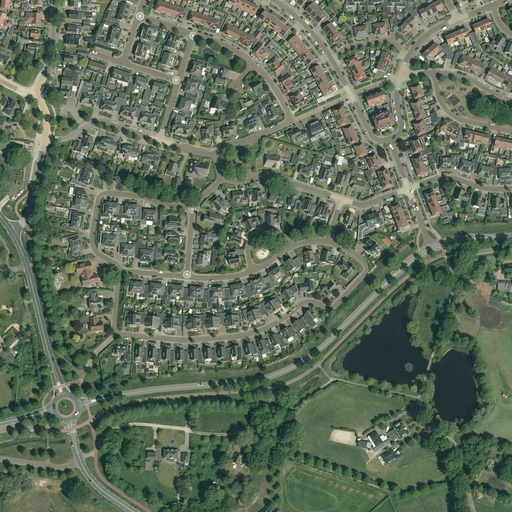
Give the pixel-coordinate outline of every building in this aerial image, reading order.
[(239,8),(242,0),(236,0),(234,6),(239,8)] [(244,11),(248,2),(243,0),(242,0),(239,8),(244,11)] [(308,4),(310,6),(305,11),(307,13),(308,13),(310,15),(313,12),(317,8),(319,6),(318,6),(314,2),(315,2),(313,0),(311,0),(310,2),(308,4)] [(161,13),(164,3),(159,1),(156,11),(161,13)] [(434,4),(438,12),(443,9),(443,8),(444,8),(442,5),(441,5),(439,1),(434,4)] [(249,13),(253,5),(248,2),(244,11),(249,13)] [(429,7),(433,14),(435,13),(435,14),(438,13),(438,12),(434,4),(433,2),(428,4),(429,7)] [(121,9),(130,12),(130,11),(131,11),(132,7),(131,7),(131,6),(121,3),(119,8),(121,9)] [(167,13),(170,4),(164,3),(161,13),(162,12),(167,13)] [(428,17),(423,7),(418,10),(415,6),(414,6),(412,4),(413,4),(413,3),(411,3),(408,3),(408,4),(409,6),(411,8),(414,13),(418,11),(423,20),(428,17)] [(172,15),(175,6),(170,4),(167,13),(172,15)] [(423,7),(428,17),(429,17),(432,16),(431,15),(433,14),(429,7),(428,4),(423,7)] [(253,5),(249,13),(254,16),(258,7),(253,5)] [(177,18),(181,8),(175,6),(172,15),(178,17),(177,18)] [(310,15),(311,15),(310,16),(312,18),(313,18),(314,19),(323,11),(319,6),(317,8),(313,12),(310,15)] [(411,16),(414,13),(411,8),(409,6),(405,9),(407,11),(411,16)] [(186,19),(190,8),(186,7),(185,9),(181,8),(177,18),(183,20),(184,18),(186,19)] [(194,23),(198,13),(192,12),(193,9),(190,8),(186,19),(189,20),(189,22),(194,23)] [(129,14),(130,12),(121,9),(120,14),(128,17),(129,17),(130,14),(129,14)] [(264,22),(270,15),(267,13),(268,12),(265,10),(264,12),(261,10),(255,20),(257,22),(260,19),(264,22)] [(323,23),(330,18),(323,11),(314,19),(317,21),(316,22),(318,24),(321,21),(323,23)] [(92,19),(92,14),(70,12),(69,19),(82,20),(82,18),(85,18),(92,19)] [(200,24),(203,15),(198,13),(194,23),(195,23),(200,24)] [(128,18),(128,17),(120,14),(118,20),(126,23),(126,22),(127,22),(128,18)] [(275,19),(273,17),(273,16),(271,14),(270,15),(264,22),(269,26),(275,19)] [(206,26),(208,17),(203,15),(200,24),(206,26)] [(211,29),(214,19),(208,17),(206,26),(211,28),(210,29),(211,29)] [(214,19),(211,29),(216,30),(218,24),(222,25),(225,19),(220,17),(219,20),(214,19)] [(407,21),(413,27),(418,23),(412,17),(407,21)] [(8,24),(3,21),(0,19),(0,26),(0,27),(2,24),(6,27),(7,26),(8,24)] [(228,36),(234,27),(229,24),(230,22),(226,19),(223,26),(227,28),(223,34),(228,36)] [(274,30),(279,22),(280,21),(277,19),(276,20),(275,19),(269,26),(274,30)] [(379,25),(381,36),(385,35),(385,34),(387,34),(386,26),(389,26),(388,19),(382,20),(382,24),(379,25)] [(327,34),(335,29),(329,20),(327,23),(329,25),(323,30),(325,32),(327,34)] [(483,22),(486,30),(492,28),(489,20),(483,22)] [(381,36),(379,25),(376,25),(375,21),(369,22),(370,29),(373,28),(375,36),(377,35),(377,36),(381,36)] [(409,31),(400,21),(397,24),(400,27),(396,31),(400,35),(402,33),(403,35),(404,34),(405,35),(407,32),(407,33),(409,31)] [(411,29),(413,27),(407,21),(403,24),(400,21),(409,31),(411,29)] [(486,30),(483,22),(482,21),(479,22),(480,23),(478,24),(481,32),(486,30)] [(278,33),(284,26),(282,24),(283,24),(280,22),(280,23),(279,22),(274,30),(278,33)] [(367,29),(370,29),(369,22),(363,23),(364,27),(360,28),(362,39),(366,38),(366,37),(368,37),(367,29)] [(481,32),(478,24),(476,25),(476,24),(473,25),(473,26),(472,26),(476,34),(481,32)] [(362,39),(360,28),(357,28),(356,25),(350,26),(351,32),(355,31),(356,39),(358,38),(358,39),(362,39)] [(80,34),(81,33),(82,27),(68,26),(68,33),(80,34)] [(278,33),(277,35),(284,40),(292,32),(289,30),(290,29),(287,27),(287,28),(284,26),(278,33)] [(112,33),(120,36),(120,35),(121,35),(122,31),(121,31),(122,30),(113,27),(112,33)] [(141,33),(152,36),(153,33),(156,33),(157,29),(151,27),(150,29),(144,27),(143,30),(142,31),(141,33)] [(234,38),(239,30),(234,27),(228,36),(228,37),(229,36),(234,38)] [(330,40),(338,33),(335,29),(327,34),(331,39),(330,40)] [(461,31),(464,39),(470,37),(466,29),(463,30),(461,31)] [(239,41),(243,33),(239,30),(234,38),(239,41)] [(254,36),(250,33),(248,36),(254,38),(258,40),(259,38),(261,33),(257,31),(254,36)] [(459,41),(464,39),(461,31),(459,32),(456,33),(459,41)] [(166,41),(169,42),(179,45),(180,45),(180,44),(180,43),(180,42),(179,41),(180,39),(174,37),(175,34),(169,32),(166,41)] [(119,37),(120,36),(112,33),(110,38),(118,41),(119,41),(120,38),(119,37)] [(151,39),(152,36),(141,33),(141,34),(141,35),(141,37),(140,39),(146,41),(145,44),(152,46),(153,41),(151,39)] [(243,45),(248,36),(243,33),(239,41),(241,42),(240,43),(243,45)] [(338,33),(330,40),(334,45),(337,42),(342,38),(338,33)] [(459,41),(456,33),(455,33),(452,34),(452,35),(450,35),(454,43),(459,41)] [(292,47),(300,41),(298,38),(296,35),(295,36),(293,34),(286,41),(291,48),(292,47)] [(454,43),(450,35),(449,36),(448,35),(445,36),(446,37),(445,38),(448,46),(454,43)] [(69,44),(79,46),(79,41),(80,41),(81,36),(75,36),(75,38),(67,37),(67,41),(66,40),(65,45),(69,45),(69,44)] [(248,36),(243,45),(248,48),(254,38),(248,36)] [(22,40),(22,37),(18,37),(17,43),(25,44),(24,51),(28,51),(28,52),(37,53),(38,45),(29,44),(29,41),(26,40),(22,40)] [(500,54),(505,46),(503,44),(505,41),(500,37),(494,45),(497,48),(495,50),(500,54)] [(118,42),(118,41),(110,38),(109,42),(106,41),(105,43),(116,47),(117,46),(118,46),(119,42),(118,42)] [(258,56),(265,48),(262,46),(265,43),(259,38),(258,40),(255,44),(258,46),(253,52),(254,53),(254,54),(257,56),(257,55),(258,56)] [(296,52),(304,46),(303,45),(304,44),(302,42),(301,42),(300,41),(292,47),(296,52)] [(179,46),(179,45),(169,42),(168,45),(165,45),(163,49),(170,52),(171,49),(176,51),(177,48),(178,48),(178,47),(179,46)] [(436,43),(431,47),(439,56),(443,52),(442,51),(436,43)] [(145,44),(144,47),(139,45),(138,47),(137,47),(137,48),(136,49),(136,50),(138,51),(146,54),(147,51),(150,50),(152,46),(145,44)] [(300,56),(307,50),(304,46),(296,52),(300,56)] [(435,59),(439,56),(431,47),(429,49),(427,51),(433,58),(435,59)] [(271,58),(276,52),(270,48),(268,51),(265,48),(258,56),(259,56),(264,60),(268,55),(271,58)] [(169,54),(170,52),(163,49),(162,54),(164,56),(163,59),(174,62),(174,60),(174,59),(175,56),(169,54)] [(381,58),(389,62),(392,56),(387,54),(388,51),(382,49),(381,52),(383,53),(381,58)] [(5,56),(0,54),(0,53),(1,51),(0,50),(0,63),(2,64),(2,66),(5,69),(7,66),(10,55),(6,54),(5,56)] [(138,51),(136,50),(135,52),(135,53),(135,54),(136,54),(135,56),(141,58),(140,61),(146,63),(149,55),(146,54),(138,51)] [(304,61),(311,55),(311,54),(309,51),(309,52),(307,50),(300,56),(304,61)] [(457,61),(459,57),(462,56),(464,50),(456,54),(454,60),(457,61)] [(433,58),(427,51),(425,52),(425,53),(423,55),(423,56),(425,59),(425,58),(428,61),(433,58)] [(273,71),(280,64),(280,63),(280,64),(277,61),(281,58),(276,52),(271,58),(274,60),(268,65),(273,70),(273,71)] [(470,54),(468,53),(467,57),(463,55),(459,65),(464,67),(469,58),(470,54)] [(348,67),(358,62),(355,57),(357,56),(356,54),(352,54),(350,56),(351,59),(346,62),(348,67)] [(86,57),(78,56),(70,55),(70,57),(65,56),(64,63),(77,64),(77,62),(83,62),(83,61),(86,61),(86,57)] [(313,57),(311,55),(304,61),(307,65),(306,66),(308,69),(313,65),(311,63),(315,59),(313,57)] [(475,72),(479,62),(480,59),(475,57),(474,60),(470,69),(472,69),(472,70),(475,72)] [(387,67),(389,62),(381,58),(379,64),(387,67)] [(474,60),(469,58),(464,67),(465,68),(465,66),(470,69),(474,60)] [(174,63),(174,62),(163,59),(162,62),(159,62),(158,67),(164,69),(165,66),(171,68),(172,65),(172,66),(173,65),(173,64),(174,63)] [(479,62),(475,72),(478,73),(479,72),(481,73),(482,70),(485,71),(489,63),(484,60),(482,64),(479,62)] [(82,71),(83,75),(83,76),(86,77),(87,73),(89,74),(90,71),(93,72),(96,64),(95,64),(95,63),(92,62),(91,63),(90,62),(88,68),(84,67),(82,71)] [(202,71),(203,68),(207,69),(208,64),(202,62),(201,65),(194,62),(193,64),(191,68),(202,71)] [(352,72),(361,67),(358,62),(348,67),(349,67),(350,67),(352,72)] [(492,79),(497,70),(493,69),(495,64),(491,62),(488,68),(490,70),(487,76),(492,79)] [(99,74),(101,66),(101,65),(98,64),(98,65),(96,64),(93,72),(99,74)] [(285,73),(290,69),(286,64),(283,66),(280,64),(273,71),(273,72),(275,75),(276,74),(277,75),(282,70),(285,73)] [(385,73),(387,67),(379,64),(376,70),(377,70),(375,75),(374,76),(375,79),(381,77),(380,74),(381,71),(385,73)] [(101,66),(99,74),(104,76),(107,68),(106,67),(106,66),(103,65),(102,66),(101,66)] [(314,76),(322,71),(321,69),(321,68),(320,66),(315,68),(313,65),(311,67),(312,70),(311,70),(314,76)] [(354,78),(363,73),(361,67),(352,72),(355,77),(354,78)] [(203,72),(202,71),(191,68),(190,72),(191,72),(190,74),(197,76),(196,80),(203,82),(204,76),(202,75),(203,72)] [(284,86),(292,81),(291,78),(294,76),(290,69),(285,73),(287,77),(281,81),(281,82),(280,82),(283,86),(283,85),(284,86)] [(497,81),(504,69),(503,69),(502,73),(497,70),(492,79),(497,81)] [(502,84),(508,74),(505,73),(506,71),(504,69),(497,81),(502,84)] [(118,80),(120,72),(119,72),(120,71),(116,70),(115,70),(113,76),(110,75),(106,87),(113,89),(114,86),(110,85),(112,78),(118,80)] [(225,79),(227,72),(221,70),(219,76),(218,76),(215,84),(219,85),(219,84),(224,86),(224,85),(225,85),(226,82),(225,82),(226,79),(225,79)] [(62,85),(72,87),(73,86),(77,87),(78,74),(64,71),(63,79),(62,78),(62,85)] [(316,81),(325,77),(322,71),(314,76),(316,81)] [(123,82),(126,74),(125,74),(125,73),(122,72),(122,73),(120,72),(118,80),(123,82)] [(130,89),(132,82),(129,81),(131,75),(130,75),(131,74),(127,73),(127,74),(126,74),(123,82),(129,84),(127,88),(130,89)] [(363,73),(354,78),(357,83),(362,80),(364,83),(370,81),(368,77),(366,78),(363,73)] [(511,83),(511,75),(511,76),(508,74),(502,84),(508,87),(510,83),(511,83)] [(139,91),(140,88),(141,84),(143,79),(142,79),(142,78),(139,77),(138,78),(137,77),(135,83),(132,82),(130,89),(133,90),(134,89),(139,91)] [(319,86),(328,82),(325,77),(316,81),(319,86)] [(141,84),(140,88),(146,89),(149,81),(148,81),(148,80),(144,79),(144,80),(143,79),(141,84)] [(201,87),(203,82),(196,80),(195,83),(188,81),(188,83),(187,82),(185,86),(196,90),(197,90),(198,86),(201,87)] [(292,81),(284,86),(288,92),(294,88),(296,91),(301,88),(298,82),(294,84),(292,81),(293,81),(292,81)] [(260,82),(259,82),(255,84),(251,86),(257,95),(258,94),(260,98),(266,94),(263,90),(262,89),(263,88),(262,85),(260,82)] [(322,92),(330,87),(328,82),(319,86),(322,92)] [(158,93),(160,85),(159,85),(160,84),(156,83),(155,83),(152,91),(151,95),(151,96),(153,97),(154,92),(158,93)] [(412,94),(421,91),(418,83),(413,84),(414,87),(411,88),(412,91),(411,91),(412,94)] [(160,85),(158,93),(161,94),(160,97),(162,98),(165,91),(166,91),(167,88),(166,87),(165,86),(165,85),(162,84),(161,85),(160,85)] [(71,97),(72,87),(62,85),(62,90),(61,90),(60,96),(64,97),(64,98),(69,98),(69,97),(71,97)] [(195,93),(196,90),(185,86),(184,90),(185,90),(185,92),(192,95),(191,98),(197,100),(199,94),(195,93)] [(92,92),(88,91),(88,89),(83,87),(80,95),(84,96),(81,104),(86,105),(86,104),(88,105),(91,95),(92,92)] [(302,90),(304,89),(303,87),(301,88),(296,91),(297,94),(291,98),(294,104),(303,99),(301,96),(304,94),(302,90)] [(324,96),(325,97),(334,92),(331,87),(322,92),(324,96)] [(421,91),(412,94),(413,97),(414,97),(415,99),(423,96),(421,91)] [(100,101),(102,93),(97,92),(95,96),(91,95),(88,105),(90,106),(94,108),(97,100),(100,101)] [(377,94),(380,103),(385,101),(386,103),(390,101),(388,95),(384,96),(383,92),(377,94)] [(107,111),(111,102),(107,100),(108,95),(102,93),(100,101),(103,102),(101,110),(105,111),(105,110),(107,111)] [(375,105),(380,103),(377,94),(371,96),(375,105)] [(455,94),(449,99),(455,106),(461,101),(455,94)] [(10,102),(7,101),(8,99),(3,96),(0,101),(0,102),(3,105),(2,106),(3,106),(4,105),(7,107),(6,108),(9,109),(6,114),(9,116),(12,111),(12,112),(15,107),(16,107),(17,106),(16,103),(15,102),(13,102),(11,101),(10,102)] [(370,106),(375,105),(371,96),(366,98),(367,102),(364,103),(366,110),(371,108),(370,106)] [(119,107),(122,100),(116,98),(114,103),(111,102),(107,111),(108,112),(108,111),(110,112),(109,113),(114,114),(116,106),(119,107)] [(195,105),(197,100),(191,98),(190,101),(182,99),(182,101),(181,100),(180,104),(190,108),(191,104),(195,105)] [(219,99),(216,98),(216,99),(215,99),(213,104),(212,103),(211,108),(218,111),(218,110),(221,111),(221,109),(226,111),(228,105),(221,102),(221,101),(219,100),(219,99)] [(253,104),(250,98),(245,100),(245,101),(244,102),(243,100),(240,101),(240,100),(237,102),(237,103),(236,103),(238,108),(239,112),(247,109),(246,107),(253,104)] [(305,109),(311,107),(308,101),(305,102),(303,99),(294,104),(295,105),(294,105),(295,109),(296,108),(297,109),(304,106),(305,109)] [(127,118),(130,108),(126,107),(127,101),(122,100),(119,107),(123,108),(120,116),(125,117),(127,117),(127,118)] [(271,107),(270,105),(271,105),(269,101),(263,104),(264,108),(266,107),(267,109),(269,115),(268,115),(270,119),(271,119),(272,120),(275,118),(275,117),(279,116),(277,111),(276,112),(273,106),(271,107)] [(413,110),(421,106),(419,101),(414,103),(410,104),(411,108),(412,107),(413,110)] [(139,113),(141,106),(136,104),(133,109),(130,108),(127,118),(127,117),(129,118),(129,119),(133,120),(136,112),(139,113)] [(190,108),(180,104),(178,108),(179,108),(179,110),(186,113),(185,116),(191,118),(193,112),(192,112),(193,109),(190,108)] [(146,124),(149,114),(146,113),(147,107),(141,106),(139,113),(142,114),(140,122),(144,124),(144,123),(146,124)] [(414,115),(423,112),(421,106),(413,110),(414,112),(413,112),(414,115)] [(336,117),(344,114),(343,111),(344,111),(343,107),(339,109),(334,111),(336,117)] [(149,114),(146,124),(147,124),(148,124),(148,125),(152,126),(155,119),(159,120),(161,112),(155,110),(153,115),(149,114)] [(416,118),(417,120),(428,116),(426,111),(423,112),(414,115),(415,118),(416,118)] [(256,121),(260,120),(258,113),(251,116),(253,119),(249,121),(249,120),(245,122),(246,126),(245,126),(247,129),(248,129),(248,130),(252,128),(252,127),(258,125),(256,121)] [(387,114),(386,113),(375,117),(376,118),(373,119),(377,131),(380,130),(381,132),(385,130),(387,129),(388,129),(392,128),(391,126),(394,125),(389,113),(387,114)] [(338,122),(347,119),(346,115),(345,116),(344,114),(336,117),(338,122)] [(182,135),(185,125),(181,124),(182,119),(177,117),(174,125),(173,128),(173,129),(176,130),(175,134),(179,135),(179,134),(182,135)] [(347,119),(338,122),(340,127),(348,124),(347,122),(348,122),(347,119)] [(314,124),(319,135),(324,132),(326,137),(330,135),(325,125),(322,126),(320,121),(314,124)] [(415,131),(424,127),(426,126),(424,121),(422,122),(414,125),(415,127),(414,128),(415,131)] [(446,133),(450,124),(445,121),(440,130),(446,133)] [(185,125),(182,135),(184,136),(183,136),(188,138),(190,130),(194,131),(196,123),(191,122),(188,127),(185,125)] [(237,130),(236,123),(230,124),(231,127),(227,128),(227,127),(222,128),(222,129),(221,129),(222,133),(223,132),(224,137),(228,136),(228,135),(234,134),(234,130),(237,130)] [(319,135),(314,124),(308,126),(310,130),(306,131),(310,139),(311,139),(319,135)] [(451,136),(455,127),(450,125),(450,124),(446,133),(451,136)] [(213,126),(206,126),(206,130),(202,130),(202,134),(203,134),(203,141),(204,141),(204,142),(207,142),(207,141),(210,141),(210,136),(213,136),(213,126)] [(345,135),(354,132),(353,130),(354,129),(352,126),(349,127),(343,129),(345,135)] [(424,127),(415,131),(416,134),(417,134),(418,136),(428,132),(426,126),(424,127)] [(459,143),(461,136),(458,135),(461,129),(458,128),(458,129),(455,127),(451,136),(449,139),(459,143)] [(296,139),(297,142),(303,139),(304,142),(308,140),(304,131),(300,133),(299,129),(293,132),(293,131),(288,133),(289,134),(288,135),(289,138),(290,137),(292,141),(296,139)] [(470,142),(472,133),(469,132),(469,131),(466,130),(464,137),(461,136),(459,143),(464,144),(465,141),(470,142)] [(347,140),(356,137),(355,134),(354,134),(354,132),(345,135),(347,140)] [(476,143),(478,134),(472,133),(470,142),(469,144),(475,145),(475,143),(476,143)] [(483,135),(481,144),(487,146),(490,136),(487,135),(487,136),(483,135)] [(91,150),(93,144),(92,143),(93,139),(85,136),(83,144),(81,144),(81,143),(77,142),(77,143),(74,142),(73,148),(75,148),(75,149),(76,149),(75,151),(81,153),(83,147),(91,150)] [(356,137),(347,140),(349,146),(358,143),(357,140),(358,140),(356,137)] [(500,149),(502,140),(499,139),(499,138),(496,137),(495,145),(492,144),(490,151),(493,152),(494,147),(500,149)] [(105,152),(109,139),(104,138),(104,140),(99,138),(97,144),(100,145),(100,147),(103,148),(102,151),(105,152)] [(413,147),(421,144),(424,143),(422,138),(413,141),(410,142),(411,145),(412,145),(413,147)] [(109,139),(105,152),(107,153),(108,150),(112,151),(112,149),(116,151),(118,144),(113,142),(113,141),(109,139)] [(0,149),(13,150),(13,153),(23,154),(24,146),(14,145),(14,146),(10,146),(11,141),(0,140),(0,149)] [(506,150),(508,141),(502,140),(500,149),(506,150)] [(356,153),(365,149),(364,146),(363,147),(362,144),(354,147),(356,153)] [(421,144),(413,147),(414,150),(413,150),(414,153),(417,152),(423,150),(421,144)] [(126,159),(130,146),(126,145),(125,147),(120,145),(118,151),(121,152),(121,154),(125,155),(124,158),(126,159)] [(130,146),(126,159),(126,160),(128,160),(129,157),(133,158),(134,156),(138,158),(140,151),(134,149),(134,148),(130,146)] [(335,147),(328,150),(327,154),(334,156),(335,151),(334,151),(335,147)] [(365,149),(356,153),(358,158),(367,155),(366,153),(366,152),(365,149)] [(145,171),(151,155),(146,154),(146,155),(140,154),(138,160),(142,161),(142,163),(145,164),(142,171),(145,172),(145,171)] [(151,155),(145,171),(148,172),(151,165),(153,166),(152,170),(156,171),(160,160),(154,158),(155,156),(151,155)] [(279,168),(281,157),(265,155),(264,166),(273,167),(273,168),(279,169),(279,168)] [(366,165),(367,165),(377,161),(377,158),(376,155),(373,156),(364,159),(366,165)] [(446,170),(447,159),(443,159),(443,155),(437,155),(437,161),(441,162),(440,169),(442,169),(442,170),(446,170)] [(447,159),(446,170),(451,170),(451,169),(453,169),(453,162),(456,162),(456,161),(456,156),(450,155),(450,159),(447,159)] [(465,173),(468,162),(464,162),(466,158),(460,156),(458,162),(461,163),(459,170),(461,171),(461,172),(465,173)] [(413,166),(422,162),(420,157),(412,160),(413,162),(412,163),(413,166)] [(495,173),(496,166),(496,167),(494,166),(496,159),(493,158),(490,169),(486,168),(483,178),(487,179),(487,178),(489,179),(491,172),(495,173)] [(465,173),(469,174),(469,173),(471,174),(473,167),(476,168),(478,161),(472,160),(471,163),(468,162),(465,173)] [(189,174),(198,175),(198,174),(200,175),(200,176),(207,177),(209,165),(202,164),(202,165),(200,165),(200,162),(191,161),(189,174)] [(367,165),(369,170),(370,169),(371,169),(377,167),(380,166),(379,162),(378,163),(377,161),(367,165)] [(483,178),(486,168),(483,167),(484,163),(478,161),(476,168),(480,169),(477,176),(479,176),(479,177),(483,178)] [(416,171),(424,168),(422,162),(413,166),(414,169),(415,169),(416,171)] [(174,178),(176,173),(175,173),(177,165),(171,163),(169,170),(167,170),(165,175),(174,178)] [(80,171),(78,175),(83,176),(93,180),(95,176),(94,175),(95,173),(84,169),(85,167),(78,164),(76,168),(80,170),(80,171)] [(315,172),(316,166),(312,165),(312,167),(309,166),(309,168),(301,166),(299,173),(309,176),(311,171),(315,172)] [(506,181),(505,170),(501,170),(501,166),(496,166),(495,173),(499,173),(500,180),(502,180),(502,181),(506,181)] [(331,178),(334,169),(328,167),(327,170),(322,169),(321,172),(322,172),(320,179),(320,180),(323,181),(323,180),(327,181),(328,177),(331,178)] [(424,168),(416,171),(417,173),(416,173),(417,177),(421,176),(421,175),(426,173),(424,168)] [(380,178),(389,175),(388,172),(387,172),(386,170),(378,173),(380,178)] [(351,174),(344,172),(343,175),(339,174),(338,178),(339,178),(337,185),(338,185),(337,186),(340,187),(341,186),(344,187),(345,183),(348,184),(349,181),(351,174)] [(83,184),(90,186),(90,185),(92,184),(93,180),(83,176),(78,175),(76,180),(73,179),(71,183),(82,187),(83,184)] [(382,184),(390,180),(389,178),(390,178),(389,175),(380,178),(382,184)] [(174,178),(171,189),(179,191),(182,179),(174,178)] [(360,184),(357,183),(358,179),(352,178),(350,184),(353,185),(352,189),(358,191),(358,192),(362,193),(365,184),(361,183),(360,184)] [(390,180),(382,184),(384,189),(390,187),(393,186),(392,182),(391,183),(390,180)] [(77,199),(87,201),(88,197),(87,196),(88,194),(80,193),(81,190),(74,188),(73,195),(77,196),(77,199)] [(462,191),(459,189),(459,190),(458,190),(456,195),(455,195),(454,199),(461,202),(460,202),(463,204),(464,201),(467,203),(470,196),(465,195),(465,196),(463,195),(464,192),(462,191)] [(259,191),(259,190),(255,190),(255,191),(254,198),(253,198),(253,202),(259,202),(259,207),(264,207),(265,199),(261,199),(262,192),(259,191)] [(427,200),(435,197),(433,192),(430,193),(429,191),(427,191),(428,192),(424,194),(425,198),(426,198),(427,200)] [(237,193),(237,192),(232,193),(233,197),(232,197),(232,201),(233,201),(233,202),(238,201),(238,200),(242,200),(242,203),(248,203),(247,196),(244,196),(243,193),(237,193)] [(283,205),(284,198),(281,198),(281,194),(275,193),(275,192),(271,192),(269,201),(274,201),(274,200),(278,201),(277,204),(283,205)] [(300,201),(296,201),(297,196),(294,196),(293,195),(291,194),(291,195),(290,195),(288,205),(291,206),(290,209),(298,211),(300,201)] [(483,201),(481,201),(482,198),(479,197),(476,196),(476,197),(475,196),(474,202),(473,201),(472,206),(479,208),(478,211),(478,214),(484,216),(488,202),(483,200),(483,201)] [(428,206),(437,202),(435,197),(427,200),(428,202),(427,203),(428,206)] [(221,201),(218,198),(215,200),(212,202),(213,203),(212,203),(217,208),(217,209),(219,212),(223,208),(225,211),(230,206),(223,199),(221,201)] [(497,213),(502,213),(502,216),(507,216),(507,211),(506,211),(506,208),(506,201),(501,201),(501,202),(500,202),(500,199),(497,199),(497,198),(493,198),(493,199),(492,199),(492,205),(491,209),(497,209),(497,213)] [(87,206),(87,201),(77,199),(76,203),(72,202),(71,209),(77,210),(78,207),(85,208),(86,207),(87,206)] [(311,200),(308,199),(308,200),(307,199),(305,206),(304,205),(303,210),(307,211),(306,214),(313,216),(316,206),(313,205),(314,202),(311,201),(311,200)] [(431,211),(439,208),(437,202),(428,206),(429,209),(430,209),(431,211)] [(112,214),(113,204),(112,204),(112,203),(108,203),(108,204),(107,203),(106,211),(103,211),(102,217),(109,218),(109,214),(112,214)] [(121,219),(122,212),(119,212),(119,205),(118,204),(114,203),(114,204),(113,204),(112,214),(115,214),(115,218),(118,218),(118,220),(121,220),(121,219)] [(131,216),(132,206),(131,206),(131,205),(127,204),(127,205),(126,205),(125,213),(122,212),(121,219),(125,219),(131,220),(131,216)] [(325,205),(322,204),(321,208),(318,206),(315,217),(325,220),(326,217),(328,213),(327,213),(329,207),(328,206),(329,205),(326,204),(325,205)] [(393,213),(401,210),(400,208),(401,207),(400,204),(397,205),(391,207),(393,213)] [(140,220),(141,218),(141,214),(137,214),(138,206),(137,206),(137,205),(133,205),(133,206),(132,206),(131,216),(134,216),(134,220),(140,220)] [(442,207),(439,208),(431,211),(432,213),(431,213),(432,217),(436,216),(436,215),(440,214),(444,212),(442,207)] [(84,223),(84,219),(84,217),(84,216),(76,215),(77,212),(71,210),(69,220),(73,221),(84,223)] [(150,221),(151,211),(150,211),(150,210),(146,210),(146,211),(144,211),(144,218),(141,218),(140,220),(140,224),(146,225),(147,221),(150,221)] [(395,218),(404,215),(403,212),(402,212),(401,210),(393,213),(395,218)] [(151,211),(150,221),(153,222),(152,225),(159,226),(159,220),(156,220),(157,212),(156,212),(156,211),(152,211),(151,211)] [(353,230),(355,223),(352,222),(354,215),(348,213),(344,224),(350,226),(349,229),(353,230)] [(371,215),(375,225),(379,224),(380,226),(385,224),(383,219),(380,220),(377,213),(371,215)] [(221,217),(210,214),(209,217),(205,216),(204,219),(203,219),(202,222),(203,222),(203,223),(210,225),(209,226),(213,227),(214,223),(219,224),(221,217)] [(276,217),(276,215),(266,216),(266,221),(267,221),(268,226),(269,226),(269,227),(272,227),(272,226),(275,226),(274,223),(276,223),(281,223),(280,216),(276,217)] [(362,225),(364,229),(369,228),(370,229),(376,227),(375,225),(371,215),(364,217),(367,224),(365,224),(362,225)] [(397,224),(405,221),(404,218),(405,218),(404,215),(395,218),(394,219),(394,220),(396,220),(397,224)] [(182,224),(182,220),(181,220),(174,219),(174,218),(170,218),(169,222),(165,222),(164,229),(176,230),(176,226),(181,227),(181,223),(182,224)] [(260,224),(257,218),(254,219),(253,218),(244,223),(243,224),(245,228),(247,227),(249,231),(250,231),(250,232),(253,230),(255,228),(254,226),(256,225),(256,226),(260,224)] [(84,223),(73,221),(72,225),(65,224),(62,225),(62,228),(64,230),(71,231),(72,228),(81,230),(82,228),(83,227),(84,223)] [(402,228),(403,230),(405,229),(405,228),(409,227),(407,223),(406,223),(405,221),(397,224),(398,226),(399,229),(402,228)] [(400,231),(403,230),(402,228),(399,229),(398,226),(397,226),(398,230),(397,232),(389,235),(390,237),(401,233),(400,231)] [(350,238),(352,234),(342,228),(340,232),(350,238)] [(241,236),(243,232),(236,229),(234,235),(233,235),(230,242),(234,244),(235,243),(240,245),(240,244),(241,244),(242,241),(241,241),(242,238),(240,237),(240,235),(241,236)] [(109,247),(110,236),(107,236),(108,232),(101,232),(101,238),(104,238),(103,246),(104,246),(104,247),(108,247),(108,246),(109,247)] [(180,243),(181,239),(180,239),(180,236),(176,236),(176,232),(166,232),(165,238),(169,239),(168,243),(172,243),(172,242),(179,243),(179,242),(180,243)] [(219,239),(219,233),(205,232),(205,235),(202,235),(201,242),(200,242),(200,246),(204,247),(204,248),(207,248),(207,247),(209,247),(209,242),(208,242),(208,238),(219,239)] [(119,240),(120,240),(120,233),(114,233),(113,237),(110,236),(109,247),(110,247),(114,248),(114,247),(115,247),(116,239),(119,240)] [(72,247),(82,245),(81,240),(80,239),(80,238),(74,239),(73,236),(65,238),(66,242),(67,241),(68,244),(71,243),(72,247)] [(389,247),(392,243),(384,236),(381,240),(389,247)] [(379,247),(374,242),(373,243),(371,241),(372,241),(368,237),(362,244),(366,247),(366,246),(368,248),(365,251),(369,254),(369,253),(372,255),(376,251),(377,252),(380,249),(378,248),(379,247)] [(119,241),(120,240),(119,240),(119,247),(122,247),(121,255),(123,255),(122,256),(127,256),(128,256),(128,246),(125,245),(126,241),(119,241)] [(138,247),(138,244),(138,243),(132,242),(132,246),(128,246),(128,256),(129,256),(128,256),(133,257),(133,256),(134,256),(134,249),(138,249),(138,247)] [(147,251),(144,251),(144,247),(144,246),(143,244),(138,244),(138,247),(138,249),(137,253),(141,253),(140,261),(141,261),(141,262),(145,262),(145,261),(146,261),(147,251)] [(82,245),(72,247),(73,251),(69,252),(68,254),(69,258),(78,256),(77,253),(83,252),(83,250),(83,249),(82,245)] [(147,251),(146,261),(147,261),(147,262),(151,263),(151,262),(152,262),(153,254),(156,254),(157,248),(150,248),(147,247),(147,251)] [(179,262),(179,258),(178,258),(178,255),(175,255),(175,251),(164,250),(164,257),(167,257),(167,261),(171,261),(171,262),(178,263),(178,262),(179,262)] [(236,257),(235,255),(236,255),(235,250),(229,251),(229,256),(228,256),(230,266),(234,265),(234,264),(240,263),(239,260),(240,260),(239,257),(238,256),(236,257)] [(210,258),(211,252),(204,251),(203,255),(200,254),(199,261),(198,260),(198,265),(202,265),(202,266),(205,267),(206,266),(207,266),(207,261),(206,261),(207,257),(210,258)] [(335,265),(336,258),(330,256),(331,253),(324,251),(323,256),(322,257),(322,259),(322,260),(322,262),(329,264),(329,263),(335,265)] [(314,259),(312,252),(304,253),(306,264),(310,263),(311,266),(317,265),(317,259),(314,259)] [(302,266),(298,257),(293,261),(291,259),(289,260),(288,260),(286,262),(285,263),(289,267),(288,268),(290,272),(295,269),(296,270),(302,266)] [(348,266),(343,261),(338,266),(343,271),(342,271),(348,277),(356,269),(355,268),(355,267),(354,266),(353,266),(350,263),(348,266)] [(83,265),(83,262),(79,263),(80,265),(76,266),(78,274),(81,273),(83,278),(82,278),(83,286),(99,283),(97,275),(93,276),(92,271),(93,271),(91,263),(83,265)] [(274,271),(280,279),(282,277),(284,280),(290,277),(286,271),(283,274),(279,267),(278,268),(278,267),(274,269),(275,270),(274,271)] [(280,279),(274,271),(273,271),(273,270),(269,273),(270,273),(269,274),(273,280),(269,283),(272,289),(272,288),(279,284),(277,281),(280,279)] [(272,289),(269,283),(265,285),(262,278),(261,278),(261,277),(257,279),(257,280),(256,280),(260,289),(263,288),(264,292),(272,289)] [(260,289),(256,280),(255,280),(255,279),(251,281),(252,282),(251,282),(254,289),(249,291),(251,297),(259,294),(257,290),(260,289)] [(137,293),(138,283),(137,283),(137,282),(133,282),(133,283),(132,282),(131,290),(127,290),(126,296),(133,297),(134,293),(137,293)] [(146,298),(147,291),(143,291),(144,284),(143,283),(139,282),(139,283),(138,283),(137,293),(140,293),(140,297),(146,298)] [(314,292),(314,287),(315,287),(314,282),(306,283),(306,285),(299,285),(300,292),(305,292),(305,291),(307,291),(307,293),(310,293),(314,293),(314,292)] [(157,295),(157,285),(157,284),(153,283),(152,284),(151,284),(151,292),(147,291),(146,298),(153,298),(154,295),(157,295)] [(333,291),(337,287),(332,283),(327,288),(326,287),(321,293),(324,295),(328,298),(329,298),(331,296),(331,295),(333,293),(331,292),(333,291)] [(166,300),(167,293),(163,293),(164,285),(163,285),(163,284),(158,284),(158,285),(157,285),(157,295),(160,295),(159,299),(166,300)] [(251,297),(249,291),(245,292),(243,285),(242,285),(242,284),(238,285),(237,286),(239,296),(242,295),(243,299),(251,297)] [(167,293),(166,300),(176,300),(176,297),(177,286),(176,286),(172,285),(172,286),(171,286),(171,294),(167,293)] [(239,296),(237,286),(236,286),(236,285),(232,286),(232,287),(231,287),(232,294),(228,295),(229,301),(237,300),(236,296),(239,296)] [(298,291),(296,285),(290,288),(291,289),(289,290),(289,289),(282,294),(284,297),(285,297),(288,302),(289,301),(289,302),(292,300),(292,299),(294,298),(292,295),(294,294),(298,291)] [(176,297),(179,297),(179,301),(186,301),(187,295),(183,295),(183,287),(182,287),(182,286),(178,286),(177,286),(176,297)] [(193,302),(193,298),(196,298),(197,288),(196,288),(196,287),(192,287),(192,288),(191,288),(190,295),(187,295),(186,301),(193,302)] [(207,303),(207,297),(203,296),(203,289),(202,289),(202,288),(198,287),(198,288),(197,288),(196,298),(199,299),(199,302),(207,303)] [(225,302),(229,301),(228,295),(224,295),(224,288),(222,288),(222,287),(218,287),(218,288),(217,288),(218,298),(221,298),(222,302),(225,302)] [(210,303),(215,303),(215,299),(218,298),(217,288),(216,288),(212,288),(212,289),(211,289),(212,296),(207,297),(207,303),(208,306),(210,306),(210,303)] [(92,311),(98,311),(98,309),(102,308),(102,299),(99,299),(98,299),(97,292),(91,292),(92,299),(90,300),(90,309),(92,309),(92,311)] [(276,312),(277,312),(280,310),(279,310),(279,309),(281,308),(277,302),(280,300),(276,294),(271,298),(273,301),(270,303),(276,312)] [(276,312),(270,303),(267,305),(265,301),(260,305),(263,311),(267,308),(271,314),(273,313),(273,314),(276,312)] [(260,312),(263,311),(260,305),(255,307),(256,310),(253,312),(257,322),(260,321),(260,320),(262,319),(260,312)] [(257,322),(253,312),(252,311),(249,312),(248,309),(243,311),(245,318),(248,316),(250,323),(253,322),(253,323),(256,322),(257,322)] [(312,313),(310,310),(308,312),(308,311),(305,313),(306,314),(305,315),(309,320),(306,322),(312,329),(317,325),(313,321),(316,318),(314,316),(315,315),(313,312),(312,313)] [(133,327),(134,315),(131,314),(131,312),(125,311),(124,318),(128,318),(127,325),(130,326),(129,326),(129,327),(133,327)] [(138,312),(138,315),(134,315),(133,327),(137,327),(137,326),(139,326),(140,319),(143,320),(144,315),(144,313),(138,312)] [(232,317),(233,328),(236,327),(236,326),(239,326),(238,319),(241,319),(241,312),(235,313),(235,316),(232,317)] [(143,320),(147,320),(146,327),(149,327),(149,328),(148,328),(152,329),(153,317),(153,314),(150,314),(150,313),(144,313),(144,315),(143,320)] [(233,328),(232,317),(228,317),(228,313),(222,314),(222,321),(226,320),(226,327),(229,327),(229,328),(233,328)] [(157,318),(153,317),(152,329),(156,329),(156,328),(158,328),(159,321),(162,321),(163,314),(157,314),(157,318)] [(162,321),(166,322),(165,329),(168,329),(168,330),(167,330),(171,330),(172,324),(172,318),(172,315),(163,314),(162,321)] [(219,328),(219,321),(222,321),(222,314),(216,314),(216,318),(213,318),(213,329),(213,330),(214,329),(217,329),(217,328),(219,328)] [(200,322),(203,322),(203,315),(197,316),(197,319),(194,320),(194,331),(195,331),(198,331),(198,330),(200,329),(200,322)] [(213,329),(213,318),(209,319),(209,315),(203,315),(203,322),(207,322),(207,329),(210,329),(210,330),(213,329)] [(172,318),(172,324),(171,330),(175,331),(175,330),(177,330),(178,323),(181,323),(182,316),(176,316),(176,318),(172,318)] [(194,331),(194,320),(190,320),(190,316),(184,317),(184,323),(188,323),(188,330),(191,330),(191,331),(194,331)] [(99,323),(97,322),(97,317),(90,318),(91,324),(90,324),(91,332),(95,332),(96,333),(98,332),(99,331),(104,331),(103,322),(99,323)] [(301,323),(298,320),(297,321),(296,321),(294,323),(293,324),(299,332),(304,328),(307,332),(311,329),(304,321),(301,323)] [(290,332),(288,328),(286,329),(286,328),(283,330),(283,331),(282,332),(287,340),(292,337),(295,341),(296,340),(299,338),(293,329),(290,332)] [(275,336),(274,335),(271,336),(272,337),(270,338),(274,347),(280,344),(282,349),(286,347),(282,337),(278,339),(276,335),(275,336)] [(262,341),(262,340),(259,341),(259,342),(258,342),(261,352),(262,355),(272,352),(270,345),(266,346),(264,340),(262,341)] [(250,345),(250,344),(246,344),(247,345),(245,346),(247,355),(253,354),(254,358),(254,359),(258,358),(258,357),(257,348),(252,348),(252,344),(250,345)] [(242,350),(239,351),(238,347),(237,347),(237,346),(233,346),(233,347),(232,347),(233,357),(236,357),(237,361),(243,360),(242,350)] [(120,347),(116,347),(115,350),(113,350),(113,354),(115,354),(115,355),(123,356),(122,362),(130,362),(131,353),(127,352),(128,348),(123,347),(120,347)] [(142,362),(141,363),(146,363),(147,353),(143,353),(143,348),(141,348),(142,347),(138,347),(138,348),(137,348),(135,362),(142,362)] [(223,348),(223,347),(220,347),(220,348),(218,349),(219,359),(223,358),(223,362),(229,362),(229,354),(225,355),(225,348),(223,348)] [(148,362),(155,363),(155,367),(160,367),(161,355),(156,355),(157,350),(155,349),(155,348),(152,348),(152,349),(150,349),(150,353),(149,353),(148,362)] [(209,349),(209,348),(206,348),(206,349),(204,350),(205,360),(211,359),(212,364),(216,363),(216,353),(211,353),(211,349),(209,349)] [(169,351),(169,350),(166,349),(166,350),(164,350),(163,360),(169,361),(169,365),(173,366),(174,355),(170,355),(171,351),(169,351)] [(196,350),(196,349),(192,349),(192,350),(191,351),(191,361),(198,360),(198,365),(203,365),(202,354),(198,354),(197,350),(196,350)] [(182,351),(182,350),(179,350),(179,351),(177,351),(177,361),(184,361),(184,366),(188,366),(188,355),(184,355),(184,351),(182,351)] [(390,437),(406,428),(404,425),(405,425),(403,422),(402,422),(398,424),(397,423),(394,425),(394,426),(393,427),(394,430),(390,432),(389,436),(390,437)] [(406,428),(390,437),(392,441),(398,437),(400,440),(405,437),(406,438),(409,436),(408,435),(409,434),(409,433),(410,433),(408,429),(407,430),(406,428)] [(376,447),(382,442),(376,432),(369,436),(376,447)] [(389,444),(387,440),(373,449),(375,453),(389,444)] [(386,463),(396,457),(392,450),(382,456),(386,463)] [(147,459),(156,459),(156,451),(147,451),(147,459)] [(178,459),(179,451),(164,451),(164,459),(169,459),(169,461),(174,461),(174,459),(178,459)] [(239,465),(243,456),(236,453),(232,462),(239,465)] [(248,466),(251,460),(245,457),(242,464),(248,466)]
